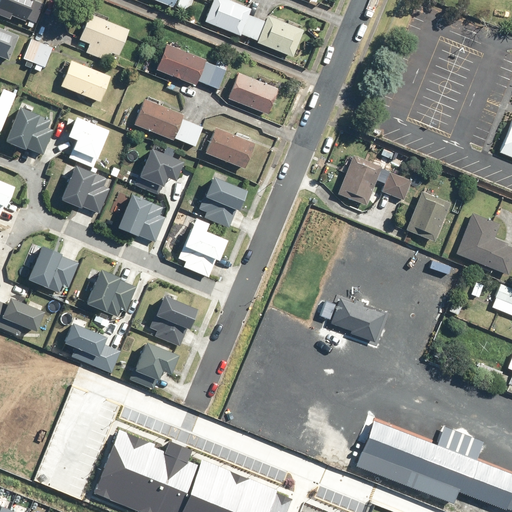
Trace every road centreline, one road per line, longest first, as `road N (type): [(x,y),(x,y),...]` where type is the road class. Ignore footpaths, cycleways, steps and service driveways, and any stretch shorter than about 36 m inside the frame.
road 1 (residential): [(242,299),(364,0)]
road 2 (unknown): [(328,91),(113,0)]
road 3 (residential): [(242,299),(30,214)]
